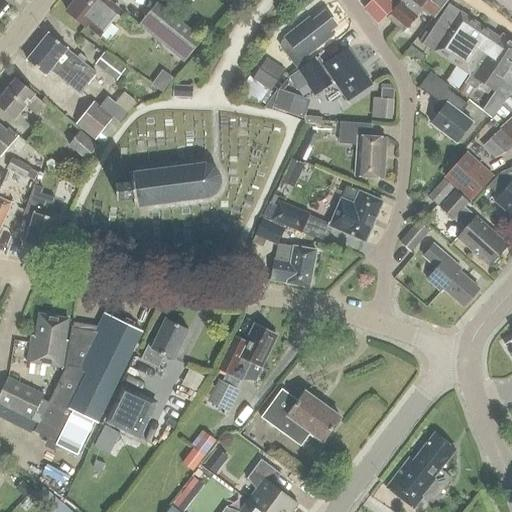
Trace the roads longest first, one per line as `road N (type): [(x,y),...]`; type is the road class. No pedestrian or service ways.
road 1 (residential): [(374,322),(311,304),(0,266)]
road 2 (residential): [(374,322),(403,186),(408,111),(399,71),(350,0)]
road 3 (residential): [(338,511),(423,398),(467,354)]
road 4 (unclassified): [(511,487),(468,384),(467,354)]
